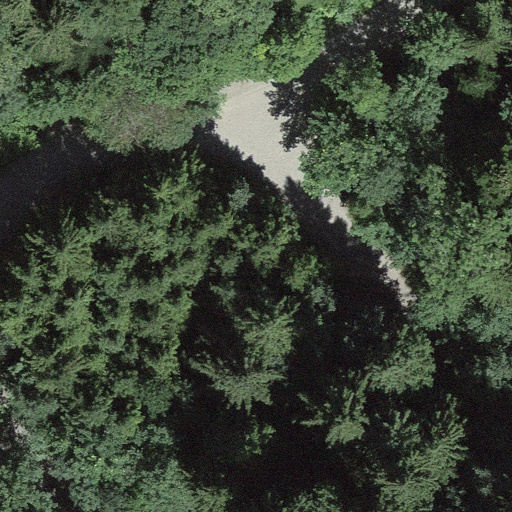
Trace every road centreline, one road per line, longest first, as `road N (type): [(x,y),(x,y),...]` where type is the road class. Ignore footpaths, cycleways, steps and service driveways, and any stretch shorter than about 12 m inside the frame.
road 1 (track): [(0,188),(51,149),(101,127),(258,89),(416,0)]
road 2 (track): [(511,400),(399,303),(313,187),(258,89)]
